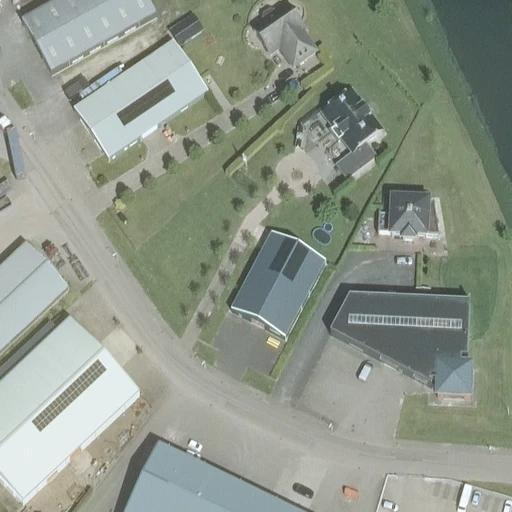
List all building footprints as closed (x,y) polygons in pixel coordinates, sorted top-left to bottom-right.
[(155,20),(144,0),(67,0),(22,26),(50,78),(155,20)] [(269,12),(262,17),(261,21),(264,24),(252,32),(269,57),(279,50),(292,69),(315,54),(302,35),(303,33),(287,9),(275,17),(273,13),(269,12)] [(193,17),(169,33),(180,49),(203,32),(193,17)] [(173,45),(74,113),(108,163),(207,95),(173,45)] [(380,135),(351,95),(323,116),(353,155),(336,168),(347,182),(376,160),(365,146),(380,135)] [(429,201),(388,199),(387,217),(378,216),(378,215),(376,215),(375,237),(377,237),(377,235),(386,236),(386,240),(397,241),(397,245),(415,246),(415,242),(427,242),(427,238),(435,238),(436,239),(437,239),(432,204),(430,204),(429,204),(429,201)] [(231,314),(284,342),(325,265),(271,237),(231,314)] [(0,272),(0,356),(68,293),(26,248),(0,272)] [(415,291),(415,303),(429,304),(430,291),(415,291)] [(468,306),(349,301),(330,337),(431,391),(437,391),(437,400),(469,401),(470,369),(467,369),(470,303),(468,303),(468,306)] [(139,397),(70,324),(0,389),(0,483),(22,507),(139,397)] [(194,511),(212,476),(157,449),(131,504),(147,511),(194,511)] [(250,511),(257,498),(212,476),(194,511),(250,511)] [(71,511),(78,503),(67,496),(56,511),(71,511)] [(250,511),(286,511),(257,498),(250,511)]
